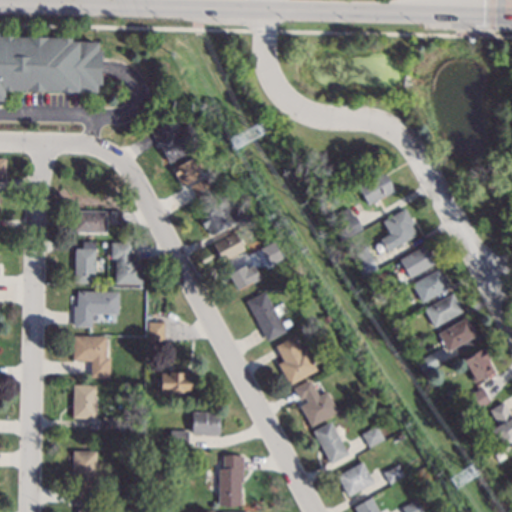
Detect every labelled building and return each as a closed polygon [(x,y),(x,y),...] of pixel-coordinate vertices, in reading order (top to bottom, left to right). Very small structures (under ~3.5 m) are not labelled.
[(0,39),(96,42),(96,50),(102,50),(102,60),(99,60),(98,74),(101,74),(101,84),(96,84),(96,92),(3,89),(2,101),(0,100),(0,39)] [(172,133),(189,123),(201,144),(168,163),(150,132),(167,123),(172,133)] [(193,161),(197,159),(202,167),(197,170),(200,176),(181,186),(171,168),(190,157),(193,161)] [(394,190),(368,205),(358,186),(383,171),(394,190)] [(217,188),(197,200),(189,187),(209,175),(217,188)] [(237,199),(231,201),(229,196),(235,193),(237,199)] [(237,220),(210,234),(206,227),(204,229),(198,218),(212,210),(210,206),(225,198),(237,220)] [(260,216),(248,222),(242,212),(253,205),(260,216)] [(352,215),(354,214),(362,229),(347,238),(334,215),(348,208),(352,215)] [(413,223),(410,224),(416,234),(386,251),(380,239),(390,234),(382,220),(404,208),(413,223)] [(106,232),(72,231),(73,210),(106,211),(106,232)] [(120,223),(109,223),(109,211),(120,211),(120,223)] [(245,249),(222,261),(212,243),(235,231),(245,249)] [(94,242),(93,284),(73,283),(74,248),(82,249),(82,241),(94,242)] [(129,243),(129,255),(136,255),(135,263),(142,263),(141,284),(114,284),(115,258),(110,258),(110,242),(129,243)] [(281,258),(268,265),(263,255),(258,258),(255,253),(272,243),(281,258)] [(378,268),(363,277),(350,255),(365,246),(378,268)] [(433,263),(409,277),(399,260),(423,246),(433,263)] [(258,280),(239,291),(229,273),(247,262),(258,280)] [(448,286),(421,302),(411,285),(437,269),(448,286)] [(117,292),(117,314),(90,313),(90,327),(72,327),(72,306),(75,306),(76,291),(117,292)] [(285,331),(266,341),(245,301),(263,291),(285,331)] [(461,310),(433,326),(424,309),(452,293),(461,310)] [(332,320),(326,324),(322,318),(328,314),(332,320)] [(394,321),(388,325),(386,320),(391,317),(394,321)] [(475,335),(447,351),(437,333),(465,317),(475,335)] [(163,341),(147,342),(147,322),(163,322),(163,341)] [(105,357),(109,357),(109,377),(90,377),(90,360),(72,360),(73,336),(105,336),(105,357)] [(300,351),(305,349),(316,369),(289,384),(278,364),(283,361),(275,346),(293,336),(300,351)] [(494,370),(474,381),(462,360),(482,349),(494,370)] [(437,365),(422,374),(415,362),(431,353),(437,365)] [(192,372),(191,395),(160,394),(161,372),(183,373),(183,372),(192,372)] [(318,396),(326,391),(337,412),(310,426),(299,406),(306,402),(304,397),(298,400),(292,389),(309,379),(318,396)] [(94,418),(71,418),(72,384),(95,385),(94,418)] [(488,402),(483,388),(471,393),(476,407),(488,402)] [(511,418),(511,443),(503,449),(497,439),(490,443),(483,432),(497,424),(488,409),(502,401),(511,418)] [(479,406),(473,410),(470,405),(476,402),(479,406)] [(220,412),(219,434),(191,433),(192,411),(220,412)] [(119,417),(118,429),(102,428),(102,416),(119,417)] [(347,453),(329,463),(311,431),(329,421),(347,453)] [(383,439),(367,447),(360,433),(375,425),(383,439)] [(187,451),(170,450),(170,430),(187,431),(187,451)] [(94,494),(87,494),(87,504),(69,503),(70,475),(71,475),(72,451),(94,451),(94,494)] [(242,481),(240,481),(240,505),(217,504),(217,468),(221,468),(221,455),(242,455),(242,481)] [(372,482),(347,496),(335,475),(361,461),(372,482)] [(401,469),(405,467),(406,471),(402,473),(404,476),(387,484),(381,469),(385,468),(385,469),(398,463),(401,469)] [(378,511),(355,511),(352,506),(370,497),(378,511)] [(422,511),(403,511),(401,507),(415,499),(422,511)]
